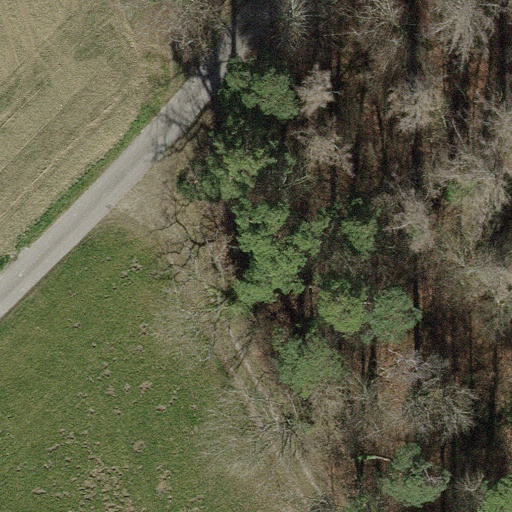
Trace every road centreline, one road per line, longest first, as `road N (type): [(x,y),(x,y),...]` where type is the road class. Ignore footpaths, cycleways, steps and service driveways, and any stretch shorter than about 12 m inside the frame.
road 1 (residential): [(267,0),(145,167),(0,299)]
road 2 (track): [(328,511),(145,167)]
